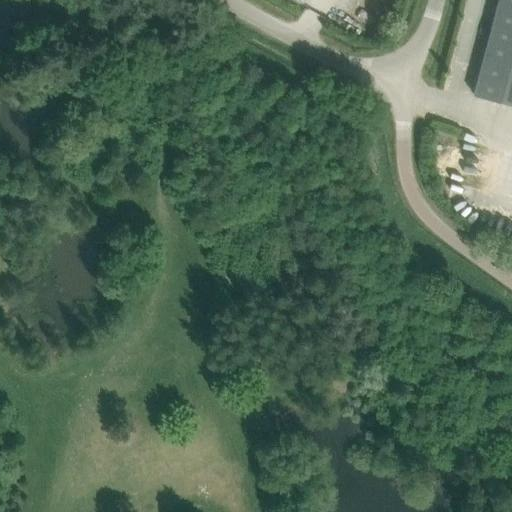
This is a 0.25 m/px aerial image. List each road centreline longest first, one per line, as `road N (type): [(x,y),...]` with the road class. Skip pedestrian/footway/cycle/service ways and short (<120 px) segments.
road 1 (unclassified): [(511,279),(413,198),(405,176),(403,81)]
road 2 (unclassified): [(403,81),(357,69),(231,0)]
